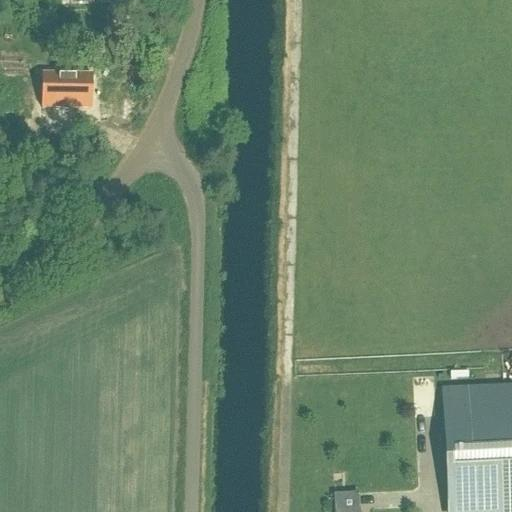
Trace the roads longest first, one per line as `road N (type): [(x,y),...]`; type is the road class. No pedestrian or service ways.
road 1 (unclassified): [(190,511),(197,196),(184,163),(155,138)]
road 2 (unclassified): [(0,292),(62,249),(155,138)]
road 3 (unclassified): [(155,138),(186,56),(196,0)]
